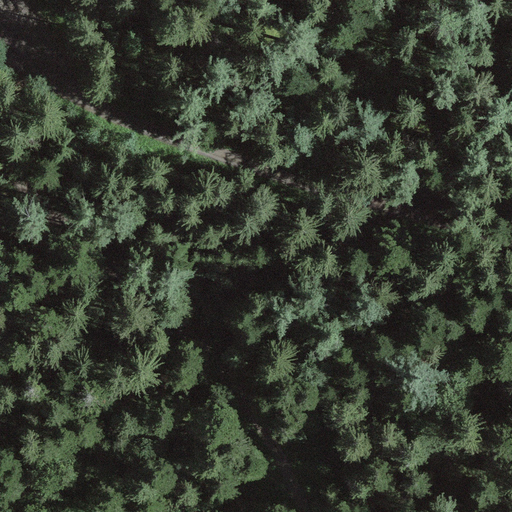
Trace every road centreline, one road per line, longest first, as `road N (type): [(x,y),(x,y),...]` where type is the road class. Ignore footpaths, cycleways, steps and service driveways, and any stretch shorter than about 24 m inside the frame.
road 1 (track): [(511,238),(356,198),(124,122),(60,84),(0,18)]
road 2 (track): [(0,166),(4,180),(167,304),(308,511)]
